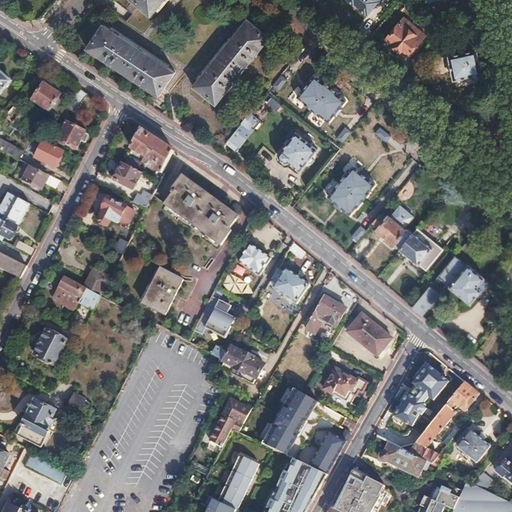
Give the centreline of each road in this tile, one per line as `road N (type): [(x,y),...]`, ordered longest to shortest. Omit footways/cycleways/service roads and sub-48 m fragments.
road 1 (tertiary): [(125,102),(233,174),(422,327)]
road 2 (residential): [(279,0),(511,184)]
road 3 (residential): [(0,333),(125,102)]
road 4 (residential): [(422,327),(315,511)]
road 5 (unknown): [(256,192),(190,319)]
